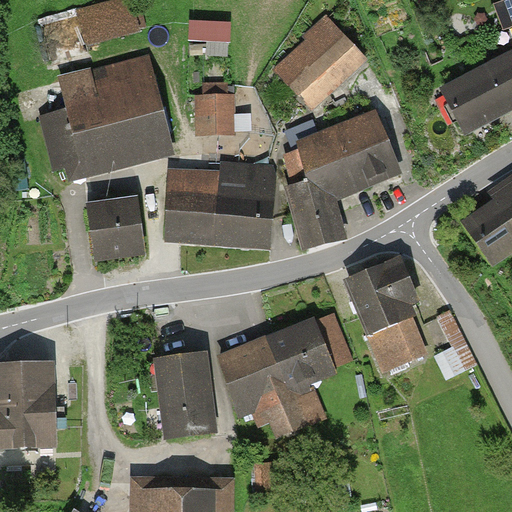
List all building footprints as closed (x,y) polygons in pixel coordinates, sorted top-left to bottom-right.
[(137,0),(125,0),(78,14),(90,52),(148,34),(137,0)] [(193,19),(192,40),(234,40),(235,19),(193,19)] [(317,115),(373,66),(334,23),(278,72),(317,115)] [(61,190),(179,160),(153,60),(62,84),(71,117),(44,123),(61,190)] [(511,61),(450,93),(472,137),(511,116),(511,61)] [(229,86),(203,87),(203,133),(229,132),(229,86)] [(406,179),(381,117),(303,149),(318,184),(293,195),(304,258),(349,246),(340,206),(406,179)] [(169,248),(276,257),(283,172),(227,167),(226,179),(175,175),(169,248)] [(511,187),(492,201),(497,208),(469,227),(500,272),(511,263),(511,187)] [(138,204),(88,211),(95,260),(145,253),(138,204)] [(398,267),(352,284),(385,374),(431,358),(413,307),(425,303),(410,263),(398,267)] [(437,356),(448,380),(480,365),(455,310),(441,316),(456,348),(437,356)] [(439,318),(426,324),(440,351),(453,344),(439,318)] [(318,325),(223,359),(244,417),(258,412),(272,452),(334,429),(319,390),(339,383),(318,325)] [(205,358),(162,363),(172,441),(216,435),(205,358)] [(0,453),(63,451),(59,366),(0,368),(0,453)] [(239,511),(239,478),(134,478),(134,511),(239,511)]
